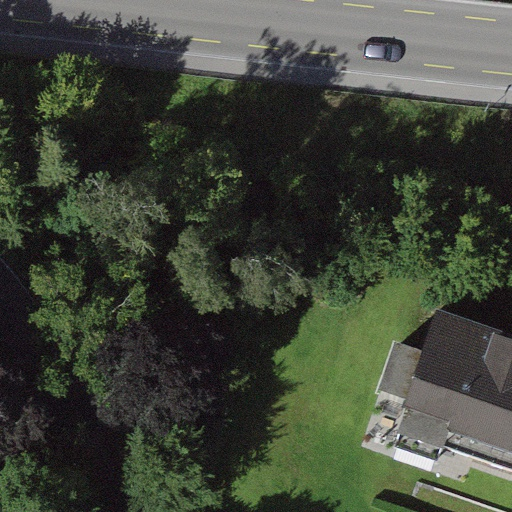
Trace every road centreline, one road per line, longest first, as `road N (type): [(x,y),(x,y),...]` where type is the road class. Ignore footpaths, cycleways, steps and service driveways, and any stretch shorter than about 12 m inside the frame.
road 1 (secondary): [(511,52),(45,0)]
road 2 (residential): [(101,450),(0,295)]
